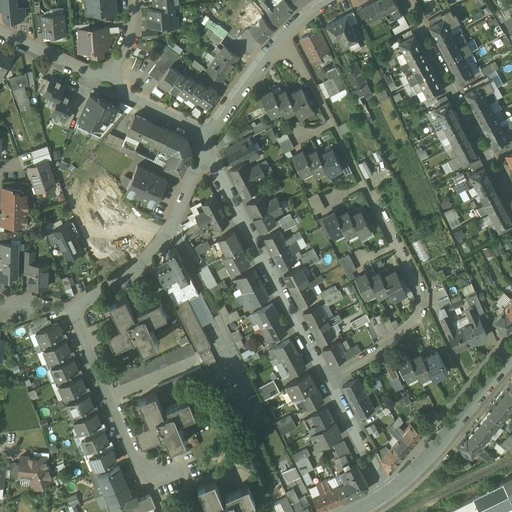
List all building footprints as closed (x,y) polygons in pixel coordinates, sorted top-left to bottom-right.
[(2,0),(3,9),(4,18),(6,20),(21,19),(25,15),(24,8),(17,9),(16,0),(2,0)] [(85,0),(86,1),(89,0),(90,13),(102,12),(102,15),(115,14),(114,0),(85,0)] [(153,0),(154,8),(173,7),(179,6),(178,0),(153,0)] [(275,6),(269,0),(264,0),(263,2),(261,4),(269,12),(275,6)] [(281,0),(275,6),(269,12),(279,24),(293,10),(284,0),(281,0)] [(373,0),(361,7),(366,17),(369,21),(381,14),(373,0)] [(373,0),(381,14),(384,13),(393,8),(388,0),(373,0)] [(388,0),(393,8),(384,13),(389,21),(402,14),(394,0),(388,0)] [(446,1),(439,5),(442,10),(449,6),(446,1)] [(154,8),(149,9),(150,26),(157,25),(157,28),(167,27),(167,22),(174,22),(173,7),(154,8)] [(361,7),(356,10),(361,20),(366,17),(361,7)] [(505,7),(495,13),(501,22),(511,16),(505,7)] [(457,23),(450,9),(440,14),(443,19),(444,18),(448,28),(457,23)] [(255,10),(246,19),(253,26),(262,18),(255,10)] [(44,13),(35,14),(36,29),(43,29),(42,15),(44,15),(44,13)] [(44,15),(42,15),(43,29),(44,36),(49,35),(52,35),(54,33),(65,32),(63,14),(44,15)] [(440,14),(428,20),(431,25),(443,19),(440,14)] [(346,17),(327,26),(334,40),(341,36),(353,31),(346,17)] [(253,26),(250,29),(262,41),(272,31),(262,18),(253,26)] [(431,25),(429,26),(434,35),(448,28),(444,18),(443,19),(431,25)] [(89,23),(71,24),(72,31),(80,30),(79,29),(89,28),(89,23)] [(89,28),(79,29),(80,30),(80,40),(78,40),(79,52),(93,50),(93,55),(102,54),(102,50),(104,47),(107,46),(107,43),(110,43),(113,37),(113,33),(107,34),(107,27),(89,28)] [(448,28),(434,35),(439,45),(453,37),(448,28)] [(211,36),(221,43),(225,37),(215,30),(211,36)] [(332,59),(318,31),(300,39),(310,60),(320,56),(323,63),(332,59)] [(353,31),(341,36),(346,45),(351,43),(356,53),(362,50),(358,43),(356,40),(357,39),(353,31)] [(65,32),(54,33),(52,35),(49,35),(49,39),(53,41),(67,40),(66,32),(65,32)] [(413,35),(398,42),(399,44),(403,52),(418,44),(413,35)] [(453,37),(439,45),(444,54),(458,46),(453,37)] [(466,42),(458,46),(463,56),(471,51),(466,42)] [(399,44),(385,52),(389,59),(403,52),(399,44)] [(418,44),(403,52),(408,61),(423,53),(418,44)] [(179,54),(166,45),(158,52),(161,57),(156,64),(155,64),(149,73),(159,81),(170,66),(179,54)] [(239,55),(224,45),(215,57),(229,67),(239,55)] [(458,46),(444,54),(449,63),(463,56),(458,46)] [(10,58),(0,53),(0,81),(10,58)] [(423,53),(408,61),(413,70),(427,62),(423,53)] [(463,56),(449,63),(454,73),(468,65),(463,56)] [(229,67),(215,57),(206,69),(220,79),(229,67)] [(142,60),(136,58),(132,68),(137,71),(142,60)] [(204,66),(194,59),(191,64),(200,70),(204,66)] [(427,62),(413,70),(417,77),(418,79),(432,72),(427,62)] [(495,62),(481,69),(484,75),(498,68),(495,62)] [(468,65),(454,73),(459,82),(473,74),(468,65)] [(159,81),(158,81),(168,88),(169,86),(178,73),(170,66),(159,81)] [(335,68),(325,72),(328,79),(328,80),(332,78),(331,78),(338,74),(335,68)] [(413,70),(406,74),(409,81),(417,77),(413,70)] [(178,73),(169,86),(177,92),(177,93),(188,77),(179,71),(178,73)] [(360,71),(346,77),(352,91),(366,84),(360,71)] [(32,72),(26,73),(28,85),(34,84),(32,72)] [(432,72),(418,79),(420,83),(423,89),(437,81),(432,72)] [(26,73),(9,79),(13,90),(24,86),(28,85),(26,73)] [(392,73),(386,76),(392,90),(398,87),(392,73)] [(338,74),(331,78),(332,78),(338,92),(345,88),(338,74)] [(188,77),(177,93),(177,92),(176,94),(176,96),(182,100),(184,100),(187,97),(188,95),(197,82),(189,76),(188,77)] [(487,76),(471,85),(472,88),(478,85),(479,86),(489,81),(487,76)] [(66,83),(51,77),(43,95),(48,97),(47,101),(55,105),(61,93),(66,83)] [(328,80),(328,79),(322,81),(329,96),(338,92),(332,78),(328,80)] [(197,82),(188,95),(196,102),(198,100),(207,86),(199,80),(197,82)] [(437,81),(423,89),(428,97),(428,98),(434,95),(442,90),(437,81)] [(489,81),(479,86),(484,94),(491,90),(494,89),(489,81)] [(420,83),(413,87),(416,93),(423,89),(420,83)] [(470,83),(461,87),(464,92),(472,88),(471,85),(470,83)] [(366,84),(352,91),(356,99),(364,96),(365,99),(371,96),(370,93),(366,84)] [(161,96),(165,91),(159,85),(154,90),(161,96)] [(207,86),(198,100),(206,107),(217,91),(208,85),(207,86)] [(472,88),(464,92),(469,102),(484,94),(479,86),(478,85),(472,88)] [(24,86),(13,90),(20,111),(32,108),(24,86)] [(302,88),(288,95),(296,110),(299,117),(313,110),(302,88)] [(381,100),(390,97),(387,89),(378,92),(381,100)] [(275,95),(272,90),(261,96),(266,105),(271,115),(282,110),(275,95)] [(288,95),(285,90),(275,95),(282,110),(285,115),(296,110),(288,95)] [(491,90),(484,94),(488,103),(496,99),(491,90)] [(75,99),(61,93),(55,105),(50,115),(64,121),(75,99)] [(484,94),(469,102),(474,111),(488,103),(484,94)] [(123,109),(90,95),(79,119),(84,122),(83,126),(96,133),(98,129),(103,131),(123,109)] [(434,95),(428,98),(428,97),(423,100),(426,106),(433,102),(437,100),(434,95)] [(437,100),(433,102),(435,107),(448,101),(445,96),(437,100)] [(435,107),(434,108),(439,118),(453,110),(448,101),(435,107)] [(488,103),(474,111),(479,121),(493,113),(488,103)] [(266,105),(261,107),(266,118),(271,115),(266,105)] [(453,110),(439,118),(444,127),(458,120),(453,110)] [(493,113),(479,121),(484,130),(498,122),(493,113)] [(162,144),(169,130),(135,115),(127,132),(140,137),(146,140),(147,138),(162,144)] [(266,119),(251,126),(255,134),(271,127),(266,119)] [(458,120),(444,127),(449,136),(463,128),(458,120)] [(341,125),(345,134),(353,130),(349,121),(341,125)] [(511,124),(510,121),(500,126),(503,131),(511,126),(511,124)] [(498,122),(484,130),(489,139),(503,131),(500,126),(498,122)] [(511,126),(503,131),(508,140),(506,141),(508,145),(511,142),(511,136),(511,135),(511,126)] [(463,128),(449,136),(453,145),(468,138),(463,128)] [(170,131),(169,130),(162,144),(160,150),(159,149),(157,153),(151,150),(151,149),(150,149),(151,147),(141,143),(136,153),(165,167),(166,166),(181,173),(191,152),(187,138),(170,130),(170,131)] [(503,131),(489,139),(493,148),(502,143),(506,141),(508,140),(503,131)] [(286,132),(276,137),(279,142),(289,137),(286,132)] [(125,140),(110,133),(105,144),(120,150),(125,140)] [(250,136),(231,146),(233,149),(227,152),(233,163),(246,157),(257,151),(254,144),(250,136)] [(289,137),(279,142),(281,147),(291,142),(289,137)] [(468,138),(453,145),(458,155),(473,147),(468,138)] [(291,142),(281,147),(284,153),(294,147),(291,142)] [(502,143),(493,148),(497,154),(505,149),(502,143)] [(47,145),(30,151),(33,158),(50,153),(47,145)] [(422,160),(429,157),(425,145),(418,148),(422,160)] [(473,147),(458,155),(463,164),(467,162),(477,156),(473,147)] [(333,148),(319,155),(326,170),(329,175),(343,168),(333,148)] [(306,156),(303,150),(292,156),(302,176),(313,170),(306,156)] [(319,155),(316,150),(306,156),(313,170),(316,175),(326,170),(319,155)] [(257,151),(246,157),(249,162),(260,156),(257,151)] [(458,155),(450,159),(455,168),(463,164),(458,155)] [(477,156),(467,162),(470,167),(480,162),(477,156)] [(368,160),(360,164),(366,177),(374,173),(368,160)] [(46,161),(29,167),(36,187),(44,184),(45,188),(54,185),(46,161)] [(245,162),(229,171),(235,184),(252,175),(249,169),(245,162)] [(480,162),(470,167),(473,172),(483,167),(480,162)] [(259,164),(249,169),(252,175),(262,169),(259,164)] [(90,171),(83,165),(80,169),(87,174),(90,171)] [(166,179),(137,166),(127,188),(156,202),(166,179)] [(473,172),(469,175),(470,177),(473,184),(488,176),(483,167),(473,172)] [(87,174),(80,169),(74,175),(81,181),(87,174)] [(262,169),(252,175),(255,181),(265,176),(262,169)] [(252,175),(235,184),(242,196),(258,188),(255,181),(252,175)] [(488,176),(473,184),(477,191),(479,193),(493,186),(488,176)] [(470,177),(454,186),(457,192),(465,188),(473,184),(470,177)] [(278,182),(263,190),(266,197),(282,189),(278,182)] [(473,184),(465,188),(469,196),(477,191),(473,184)] [(118,197),(110,185),(104,190),(111,202),(118,197)] [(493,186),(479,193),(483,202),(498,195),(493,186)] [(18,191),(11,191),(12,188),(2,187),(1,207),(3,209),(5,209),(5,212),(3,212),(1,213),(1,218),(1,224),(4,224),(28,225),(31,222),(31,217),(28,214),(27,214),(27,202),(25,199),(25,195),(24,193),(18,193),(18,191)] [(104,190),(99,193),(98,205),(96,207),(98,210),(108,203),(108,204),(111,202),(104,190)] [(352,201),(365,198),(363,192),(351,195),(352,201)] [(317,193),(307,198),(310,203),(320,198),(317,193)] [(498,195),(483,202),(487,209),(488,211),(503,204),(498,195)] [(263,196),(246,204),(253,217),(269,209),(266,203),(263,196)] [(215,197),(202,204),(205,210),(209,216),(222,209),(215,197)] [(277,197),(266,203),(269,209),(280,203),(277,197)] [(320,198),(310,203),(312,208),(322,203),(320,198)] [(483,202),(477,206),(480,213),(487,209),(483,202)] [(108,203),(98,210),(93,213),(106,233),(121,223),(108,204),(108,203)] [(280,203),(269,209),(273,215),(283,209),(280,203)] [(322,203),(312,208),(315,213),(325,209),(322,203)] [(503,204),(488,211),(491,217),(493,221),(508,213),(503,204)] [(222,209),(209,216),(212,223),(215,229),(228,222),(222,209)] [(269,209),(253,217),(260,230),(276,221),(273,215),(269,209)] [(195,216),(198,222),(209,216),(205,210),(195,216)] [(334,211),(323,217),(333,237),(344,231),(337,217),(334,211)] [(347,211),(337,217),(344,231),(347,236),(357,231),(350,217),(347,211)] [(371,230),(361,211),(350,217),(357,231),(360,236),(371,230)] [(189,220),(181,225),(183,229),(198,222),(195,216),(193,213),(187,216),(189,220)] [(290,213),(278,219),(281,225),(292,219),(290,213)] [(511,221),(508,213),(493,221),(498,230),(511,223),(511,221)] [(209,216),(198,222),(201,228),(212,223),(209,216)] [(292,219),(281,225),(284,231),(295,225),(292,219)] [(78,234),(73,222),(69,223),(74,236),(78,234)] [(54,230),(59,242),(66,258),(71,256),(71,259),(78,255),(77,253),(82,251),(74,236),(69,223),(54,230)] [(460,229),(456,232),(457,233),(453,235),(456,241),(463,237),(461,233),(462,232),(460,229)] [(54,230),(45,234),(49,246),(59,242),(54,230)] [(233,230),(219,238),(219,239),(223,246),(227,254),(242,247),(233,230)] [(280,230),(264,238),(272,254),(288,245),(286,241),(280,230)] [(296,241),(292,234),(290,235),(291,237),(288,239),(286,241),(288,245),(296,241)] [(413,241),(418,262),(429,259),(424,238),(413,241)] [(219,239),(212,242),(216,250),(223,246),(219,239)] [(207,240),(194,247),(198,254),(211,247),(207,240)] [(296,241),(288,245),(290,249),(293,249),(296,247),(297,249),(300,248),(296,241)] [(18,243),(0,242),(0,278),(11,279),(11,275),(17,275),(18,243)] [(288,245),(272,254),(280,269),(296,260),(290,249),(288,245)] [(242,247),(227,254),(231,262),(235,269),(236,270),(250,263),(242,247)] [(175,249),(166,253),(170,261),(157,268),(164,282),(177,275),(181,282),(190,278),(175,249)] [(34,252),(24,252),(23,274),(30,274),(30,264),(33,264),(34,252)] [(214,252),(203,257),(207,265),(218,260),(214,252)] [(316,254),(302,261),(306,268),(319,261),(316,254)] [(348,254),(338,259),(341,264),(351,259),(348,254)] [(351,259),(341,264),(344,269),(354,264),(351,259)] [(231,262),(225,265),(229,273),(235,269),(231,262)] [(33,264),(30,264),(30,274),(29,287),(46,288),(47,265),(33,264)] [(354,264),(344,269),(346,275),(356,270),(354,264)] [(300,267),(284,275),(291,290),(308,281),(306,278),(300,267)] [(254,269),(239,277),(244,285),(247,291),(261,283),(254,269)] [(379,272),(375,274),(373,269),(365,272),(375,292),(378,297),(389,292),(379,273),(379,272)] [(395,270),(389,273),(387,269),(379,273),(389,292),(393,299),(407,292),(395,270)] [(312,271),(310,272),(310,274),(307,276),(306,278),(308,281),(315,277),(312,271)] [(365,272),(354,278),(364,298),(375,292),(365,272)] [(181,282),(177,275),(164,282),(175,304),(187,298),(197,293),(190,278),(181,282)] [(67,277),(61,279),(67,298),(74,296),(67,277)] [(239,277),(232,280),(237,289),(244,285),(239,277)] [(315,277),(308,281),(310,286),(312,286),(315,285),(316,287),(319,285),(315,277)] [(225,280),(208,288),(211,295),(228,287),(225,280)] [(308,281),(291,290),(300,305),(315,297),(310,286),(308,281)] [(261,283),(247,291),(250,296),(254,304),(268,297),(261,283)] [(338,284),(323,291),(329,305),(345,297),(338,284)] [(343,289),(345,294),(354,291),(351,285),(343,289)] [(474,290),(463,295),(469,307),(472,305),(476,315),(483,312),(474,290)] [(159,299),(133,310),(125,295),(116,299),(119,307),(112,310),(119,325),(106,331),(111,340),(118,337),(121,344),(137,336),(142,350),(152,345),(149,338),(155,335),(150,323),(159,319),(156,311),(163,308),(159,299)] [(458,295),(449,299),(451,303),(460,299),(458,295)] [(250,296),(242,300),(247,308),(254,304),(250,296)] [(447,297),(436,302),(439,308),(443,306),(450,303),(447,297)] [(210,345),(187,298),(175,304),(197,351),(208,346),(210,345)] [(451,303),(453,309),(463,305),(460,299),(451,303)] [(511,300),(511,299),(503,308),(511,315),(511,300)] [(229,313),(224,302),(217,306),(225,323),(239,316),(236,310),(229,313)] [(450,303),(443,306),(446,312),(453,309),(451,303),(450,303)] [(272,304),(258,311),(258,312),(262,320),(265,325),(279,318),(272,304)] [(319,304),(304,312),(311,327),(327,319),(325,315),(319,304)] [(469,307),(464,309),(470,323),(462,327),(470,344),(486,336),(476,315),(472,305),(469,307)] [(503,307),(492,320),(506,332),(511,324),(511,315),(503,308),(503,307)] [(331,308),(328,310),(329,311),(326,313),(325,315),(327,319),(335,315),(331,308)] [(258,312),(251,316),(255,324),(262,320),(258,312)] [(455,330),(447,314),(439,317),(447,333),(455,330)] [(335,315),(327,319),(329,323),(331,323),(334,322),(335,324),(339,322),(335,315)] [(367,315),(351,324),(353,329),(369,320),(367,315)] [(279,318),(265,325),(268,331),(272,339),(287,332),(279,318)] [(394,328),(388,318),(383,320),(388,330),(394,328)] [(50,319),(32,327),(34,334),(36,333),(36,332),(52,325),(50,319)] [(327,319),(311,327),(320,342),(335,334),(329,323),(327,319)] [(383,320),(378,323),(383,333),(388,330),(383,320)] [(52,325),(36,332),(36,333),(41,344),(63,335),(58,322),(52,325)] [(378,323),(372,325),(378,336),(383,333),(378,323)] [(372,325),(367,328),(372,339),(378,336),(372,325)] [(447,333),(455,350),(470,344),(462,327),(455,330),(447,333)] [(241,348),(248,343),(239,329),(233,334),(241,348)] [(268,331),(261,335),(265,343),(272,339),(268,331)] [(41,344),(39,345),(42,351),(44,350),(65,340),(66,341),(68,340),(66,334),(41,344)] [(291,339),(276,346),(280,354),(283,360),(298,353),(291,339)] [(65,340),(44,350),(49,362),(71,353),(66,341),(65,340)] [(339,341),(323,349),(332,365),(347,357),(345,352),(339,341)] [(190,343),(115,374),(120,385),(194,354),(190,343)] [(208,346),(197,351),(203,362),(213,357),(208,346)] [(276,346),(269,350),(273,358),(280,354),(276,346)] [(243,352),(246,358),(251,355),(253,359),(258,357),(254,347),(243,352)] [(352,347),(346,350),(347,351),(345,352),(347,357),(355,353),(352,347)] [(49,362),(47,363),(49,369),(52,368),(51,368),(73,358),(73,359),(76,358),(73,352),(49,362)] [(298,353),(283,360),(286,365),(290,373),(304,366),(298,353)] [(437,353),(423,360),(431,374),(433,379),(446,372),(437,353)] [(410,360),(407,354),(396,360),(406,379),(417,374),(410,360)] [(423,360),(421,354),(410,360),(417,374),(420,379),(431,374),(423,360)] [(213,357),(203,362),(205,367),(216,362),(213,357)] [(73,358),(51,368),(52,368),(57,380),(78,371),(73,359),(73,358)] [(398,376),(390,360),(384,363),(392,379),(398,376)] [(286,365),(278,369),(283,377),(290,373),(286,365)] [(200,366),(157,384),(161,395),(204,377),(200,366)] [(57,380),(54,381),(57,387),(59,386),(58,386),(80,376),(81,377),(83,376),(81,369),(57,380)] [(308,372),(286,383),(294,398),(301,394),(316,387),(308,372)] [(80,376),(58,386),(59,386),(64,398),(86,389),(81,377),(80,376)] [(359,378),(343,386),(351,402),(366,393),(364,389),(359,378)] [(261,386),(266,399),(282,392),(276,379),(261,386)] [(511,383),(511,382),(502,393),(511,401),(511,383)] [(371,384),(366,387),(366,388),(364,389),(366,393),(374,389),(371,384)] [(316,387),(301,394),(304,399),(308,407),(323,400),(316,387)] [(86,389),(64,398),(62,399),(64,405),(66,404),(66,403),(88,394),(88,395),(91,394),(88,388),(86,389)] [(162,409),(155,392),(146,396),(149,403),(141,406),(147,421),(134,426),(138,436),(146,433),(148,439),(164,433),(170,447),(179,443),(176,436),(183,433),(178,421),(189,417),(185,409),(192,407),(189,398),(162,409)] [(366,393),(351,402),(359,417),(374,408),(366,393)] [(511,401),(502,393),(493,403),(507,415),(511,408),(511,401)] [(88,394),(66,403),(66,404),(72,416),(93,407),(88,395),(88,394)] [(428,394),(422,397),(428,407),(433,405),(428,394)] [(428,407),(422,397),(417,400),(422,410),(428,407)] [(66,404),(64,405),(62,399),(58,401),(60,407),(66,418),(69,417),(72,416),(66,404)] [(304,399),(296,403),(301,411),(308,407),(304,399)] [(417,400),(412,402),(417,413),(422,410),(417,400)] [(507,415),(493,403),(484,414),(498,426),(507,415)] [(93,407),(72,416),(69,417),(72,423),(74,422),(96,412),(96,413),(99,412),(96,406),(93,407)] [(326,407),(312,414),(312,415),(316,423),(319,428),(334,421),(326,407)] [(96,412),(74,422),(80,434),(101,424),(96,413),(96,412)] [(292,413),(278,422),(285,434),(299,426),(292,413)] [(498,426),(484,414),(475,425),(489,436),(498,426)] [(312,415),(305,419),(309,427),(316,423),(312,415)] [(334,421),(319,428),(322,433),(326,442),(341,435),(334,421)] [(371,433),(379,429),(376,422),(368,426),(371,433)] [(80,434),(77,435),(80,441),(82,440),(103,430),(104,431),(107,430),(104,423),(80,434)] [(422,433),(410,424),(404,431),(401,435),(413,445),(422,433)] [(404,431),(398,425),(395,429),(401,435),(404,431)] [(489,436),(475,425),(466,436),(480,447),(489,436)] [(401,435),(395,429),(391,433),(398,439),(401,435)] [(103,430),(82,440),(87,451),(109,442),(104,431),(103,430)] [(322,433),(314,437),(319,445),(326,442),(322,433)] [(413,445),(401,435),(398,439),(393,446),(404,456),(413,445)] [(466,436),(465,435),(455,446),(471,459),(480,447),(466,436)] [(344,440),(334,445),(336,450),(347,446),(344,440)] [(87,451),(85,453),(88,459),(90,458),(111,448),(111,449),(114,448),(111,441),(87,451)] [(347,446),(336,450),(337,451),(340,457),(345,455),(351,452),(347,446)] [(390,450),(386,447),(378,452),(387,471),(391,471),(404,456),(393,446),(390,450)] [(111,448),(90,458),(95,469),(111,462),(116,460),(111,449),(111,448)] [(340,457),(337,451),(332,453),(334,458),(335,462),(341,460),(340,457)] [(307,455),(294,462),(297,467),(310,461),(307,455)] [(345,455),(340,457),(341,460),(343,465),(348,462),(345,455)] [(33,457),(21,456),(20,464),(19,477),(30,478),(33,488),(44,484),(43,482),(52,479),(45,458),(33,457)] [(341,460),(335,462),(340,472),(345,469),(343,465),(341,460)] [(310,461),(297,467),(300,473),(313,467),(310,461)] [(95,469),(92,471),(95,477),(98,476),(97,475),(113,468),(111,462),(95,469)] [(20,464),(11,463),(9,477),(19,478),(19,477),(20,464)] [(351,467),(345,469),(356,495),(367,491),(368,486),(357,464),(351,467)] [(113,468),(97,475),(98,476),(105,493),(126,484),(119,466),(113,468)] [(294,467),(281,473),(286,484),(299,477),(294,467)] [(356,495),(345,469),(340,472),(341,474),(344,482),(337,485),(338,486),(344,500),(356,495)] [(341,474),(334,478),(337,485),(344,482),(341,474)] [(511,475),(502,481),(502,482),(511,501),(511,475)] [(330,489),(326,479),(321,482),(325,491),(330,489)] [(248,485),(221,496),(214,480),(205,484),(208,491),(200,494),(207,509),(199,511),(238,511),(237,509),(248,504),(245,497),(251,494),(248,485)] [(325,491),(321,482),(315,484),(320,494),(325,491)] [(511,501),(502,482),(473,497),(473,498),(480,511),(496,511),(511,504),(511,501)] [(138,492),(132,489),(129,490),(126,484),(105,493),(112,511),(116,511),(130,506),(131,511),(140,511),(152,507),(147,496),(138,499),(136,495),(138,492)] [(330,489),(325,491),(331,505),(344,500),(338,486),(330,489)] [(292,490),(285,493),(287,498),(289,504),(297,500),(292,490)] [(320,494),(312,497),(319,510),(331,505),(325,491),(320,494)] [(71,504),(81,500),(78,493),(69,497),(71,504)] [(287,498),(279,502),(282,507),(289,504),(287,498)] [(473,498),(444,511),(480,511),(473,498)] [(297,500),(289,504),(293,511),(301,507),(297,500)] [(270,501),(265,503),(269,511),(273,511),(275,511),(272,505),(270,501)] [(284,511),(282,507),(279,502),(272,505),(275,511),(284,511)] [(301,507),(293,511),(312,511),(308,503),(301,507)]
